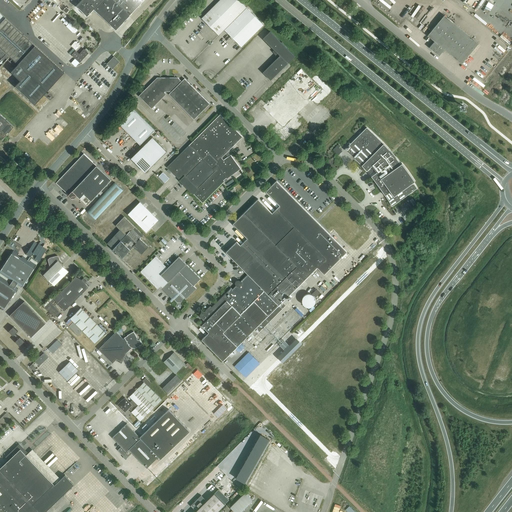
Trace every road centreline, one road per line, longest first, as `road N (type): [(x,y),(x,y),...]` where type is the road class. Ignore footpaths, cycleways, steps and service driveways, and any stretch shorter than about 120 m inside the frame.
road 1 (unclassified): [(324,511),(390,321),(394,269),(359,209),(316,166),(286,157)]
road 2 (trunk): [(506,198),(431,296),(417,337),(447,442),(451,511)]
road 3 (secondary): [(279,0),(504,188)]
road 4 (secondary): [(511,168),(301,0)]
road 5 (trunk): [(511,421),(458,407),(434,378),(427,350),(436,305),(492,231)]
road 6 (unclassified): [(178,324),(37,185)]
road 7 (unclassified): [(511,118),(361,1)]
road 8 (unclassified): [(286,157),(152,28)]
road 9 (unclassified): [(197,243),(84,134)]
road 10 (unclassified): [(74,428),(178,324)]
road 11 (unknown): [(169,511),(270,418)]
road 12 (tertiary): [(84,134),(152,28)]
road 13 (unclassified): [(197,243),(286,157)]
